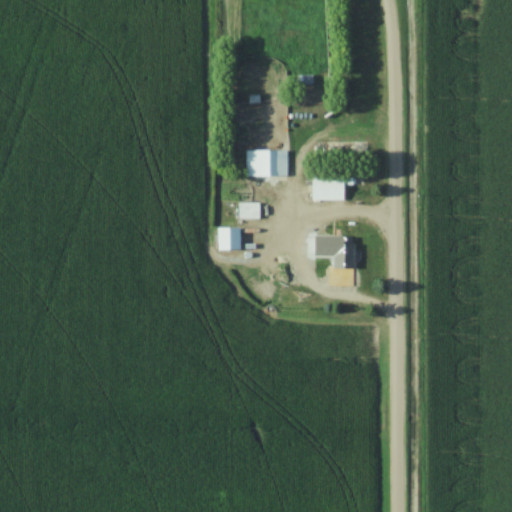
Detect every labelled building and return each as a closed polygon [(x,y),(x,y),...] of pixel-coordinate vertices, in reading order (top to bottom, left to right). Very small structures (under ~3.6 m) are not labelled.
[(246,151),(246,179),(287,179),(287,151),(246,151)] [(314,178),(314,201),(345,201),(345,178),(314,178)] [(261,203),(240,203),(240,219),(261,219),(261,203)] [(241,228),(219,228),(219,250),(241,250),(241,228)] [(334,285),(356,285),(356,243),(334,243),(334,285)] [(228,268),(214,267),(214,283),(228,283),(228,268)]
